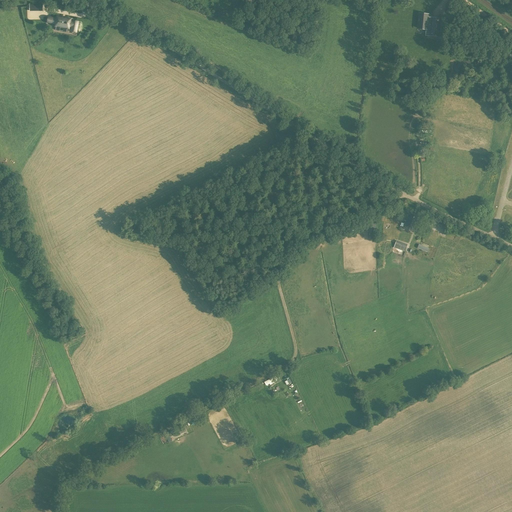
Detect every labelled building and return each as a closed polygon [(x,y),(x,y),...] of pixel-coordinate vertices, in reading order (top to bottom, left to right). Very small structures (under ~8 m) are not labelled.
[(420,29),(426,29),(426,28),(429,29),(428,35),(437,35),(438,19),(430,18),(430,19),(427,19),(427,15),(423,15),(423,14),(418,13),(416,28),(421,28),(420,29)] [(49,17),(48,23),(56,24),(55,27),(69,29),(70,27),(72,27),(71,31),(77,32),(79,22),(73,21),(73,22),(71,22),(71,19),(57,17),(57,19),(49,17)] [(403,227),(413,230),(418,216),(410,214),(409,218),(407,217),(408,216),(403,214),(401,219),(406,221),(403,227)] [(428,217),(427,220),(427,222),(438,226),(441,227),(443,220),(440,219),(439,220),(429,216),(428,217)] [(396,240),(394,247),(405,252),(407,245),(396,240)] [(264,382),(266,386),(279,379),(277,375),(264,382)] [(183,426),(165,435),(168,442),(172,441),(170,437),(173,435),(174,437),(186,431),(184,429),(183,426)]
